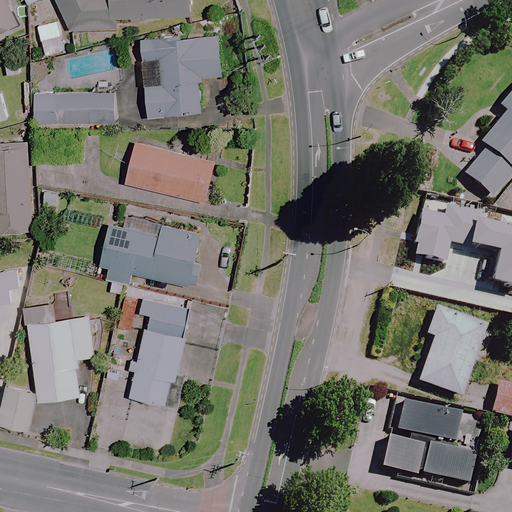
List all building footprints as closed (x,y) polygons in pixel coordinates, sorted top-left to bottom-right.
[(0,0),(0,33),(19,24),(7,0),(0,0)] [(54,0),(70,31),(74,31),(116,29),(116,19),(190,15),(188,0),(54,0)] [(67,50),(55,9),(33,16),(45,56),(67,50)] [(225,72),(221,31),(145,37),(151,114),(204,109),(201,74),(225,72)] [(2,90),(0,90),(0,119),(10,117),(2,90)] [(511,170),(511,91),(496,111),(503,116),(478,146),(483,151),(461,177),(488,199),(511,170)] [(114,115),(114,94),(35,95),(35,118),(35,124),(114,123),(114,115)] [(37,129),(37,160),(85,159),(85,128),(37,129)] [(0,231),(35,230),(30,140),(0,141),(0,231)] [(214,162),(136,142),(125,183),(204,202),(214,162)] [(83,166),(38,166),(37,188),(82,189),(83,166)] [(100,217),(64,211),(61,230),(97,236),(100,217)] [(121,214),(120,219),(111,217),(110,224),(99,277),(128,283),(130,273),(189,286),(200,234),(161,226),(162,222),(121,214)] [(511,229),(511,226),(470,216),(452,288),(495,299),(499,282),(509,285),(511,272),(511,247),(508,246),(511,229)] [(0,303),(10,303),(9,289),(16,289),(14,270),(0,271),(0,303)] [(181,341),(185,322),(189,301),(129,288),(125,310),(146,314),(129,397),(168,405),(181,341)] [(482,328),(432,310),(423,337),(431,340),(415,385),(457,400),(482,328)] [(93,357),(88,317),(28,324),(38,401),(79,396),(75,359),(93,357)] [(511,384),(498,381),(492,409),(491,414),(511,417),(511,384)] [(35,395),(4,389),(0,410),(0,425),(28,431),(31,418),(35,395)] [(455,418),(400,405),(392,442),(386,441),(379,471),(416,479),(415,483),(472,496),(480,460),(447,453),(455,418)]
